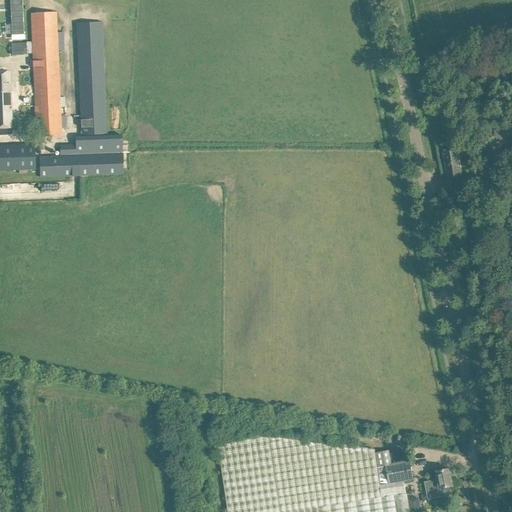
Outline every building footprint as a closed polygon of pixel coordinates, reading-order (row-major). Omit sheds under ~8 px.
[(31,13),(36,137),(61,136),(61,128),(65,127),(65,116),(60,116),(60,106),(64,106),(64,100),(60,100),(57,51),(64,50),(63,32),(57,32),(56,12),(31,13)] [(81,135),(106,134),(102,22),(76,23),(81,135)] [(23,54),(23,43),(11,43),(12,55),(23,54)] [(10,71),(0,71),(0,134),(10,134),(10,128),(12,128),(10,71)] [(511,141),(511,127),(493,131),(495,144),(511,141)] [(123,176),(122,155),(122,138),(75,140),(75,149),(60,150),(60,156),(39,157),(40,177),(123,176)] [(27,170),(35,169),(34,144),(0,145),(0,170),(19,170),(19,174),(27,173),(27,170)] [(461,173),(460,166),(458,150),(443,152),(446,175),(461,173)] [(420,511),(417,498),(408,500),(407,494),(406,494),(404,480),(388,483),(385,466),(377,467),(375,453),(375,449),(268,433),(217,440),(227,511),(420,511)] [(389,450),(375,453),(377,467),(385,466),(392,464),(389,450)] [(413,479),(409,461),(392,464),(385,466),(388,483),(404,480),(413,479)] [(430,481),(425,482),(427,490),(431,489),(433,498),(444,496),(452,494),(451,486),(452,486),(450,475),(449,469),(436,471),(438,480),(430,481)]
